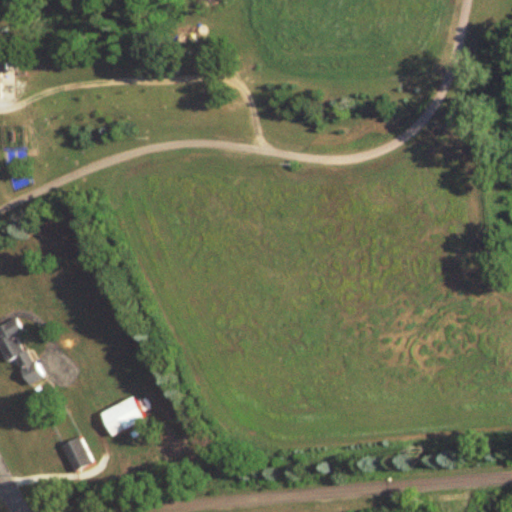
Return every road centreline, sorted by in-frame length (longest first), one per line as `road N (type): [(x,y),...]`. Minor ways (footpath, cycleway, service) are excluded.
road 1 (residential): [(0,210),(120,155),(171,144),(344,158),(386,146),(442,94),(465,0)]
road 2 (residential): [(123,511),(511,478)]
